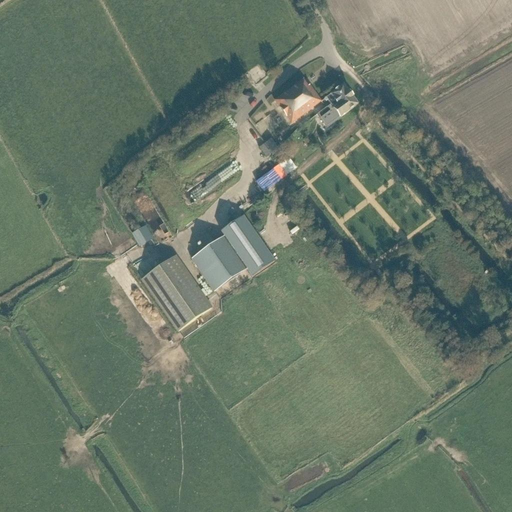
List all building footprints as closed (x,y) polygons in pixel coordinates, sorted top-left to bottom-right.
[(292,89),(274,102),(278,108),(287,120),(291,125),(301,117),(321,103),(309,87),(307,88),(302,81),(292,89)] [(343,86),(324,101),(325,103),(327,102),(340,119),(358,106),(343,86)] [(297,133),(301,139),(306,135),(302,129),(297,133)] [(291,161),(289,159),(285,162),(284,161),(277,166),(286,177),(296,169),(291,163),(292,162),(291,160),(291,161)] [(256,183),(263,193),(285,177),(278,167),(256,183)] [(243,218),(221,234),(224,238),(191,261),(214,293),(247,271),(252,278),(274,263),(243,218)] [(130,234),(138,246),(151,238),(143,226),(130,234)] [(142,280),(178,333),(211,310),(175,257),(142,280)]
